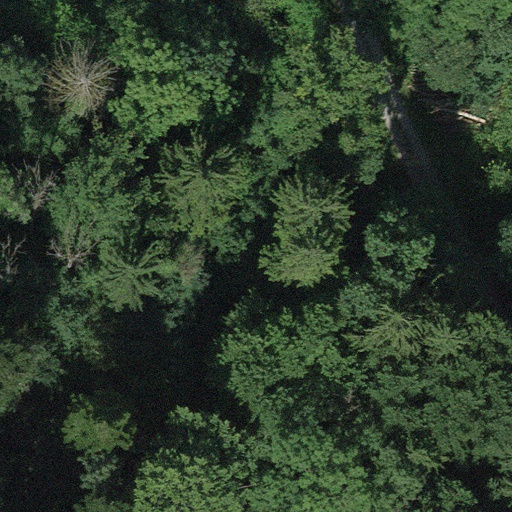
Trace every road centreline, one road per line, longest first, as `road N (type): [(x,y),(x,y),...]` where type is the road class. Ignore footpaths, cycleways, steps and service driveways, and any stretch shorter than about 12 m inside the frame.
road 1 (track): [(377,122),(252,377),(265,511)]
road 2 (track): [(511,357),(377,122),(360,0)]
